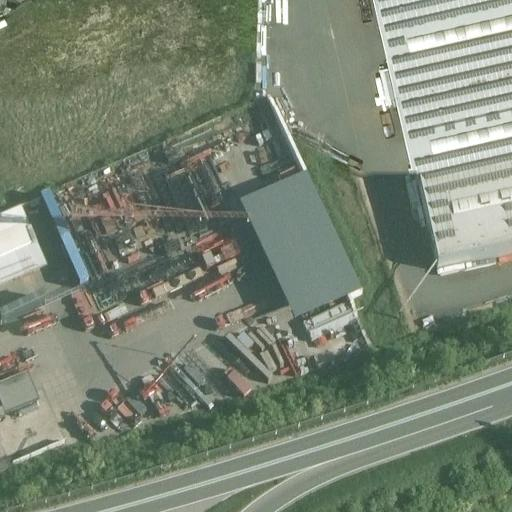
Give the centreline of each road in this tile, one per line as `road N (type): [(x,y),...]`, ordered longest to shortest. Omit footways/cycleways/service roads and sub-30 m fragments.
road 1 (trunk): [(511,383),(115,511)]
road 2 (trunk): [(178,511),(511,408)]
road 3 (trunk): [(273,511),(511,412)]
